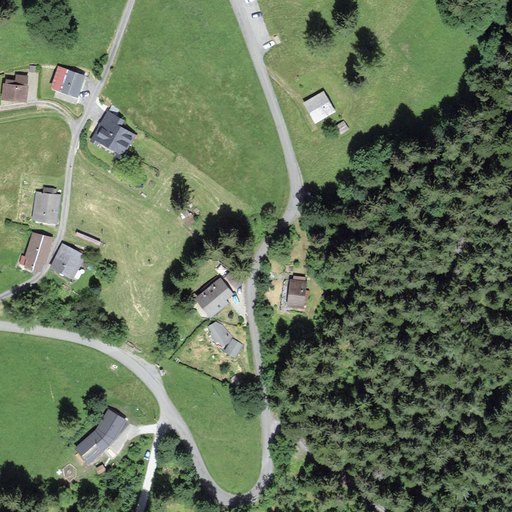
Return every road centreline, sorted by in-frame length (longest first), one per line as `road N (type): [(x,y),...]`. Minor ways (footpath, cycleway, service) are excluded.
road 1 (unclassified): [(0,325),(94,343),(125,358),(147,375),(219,497),(240,502),(263,487),(267,421),(251,286),(260,255),(292,208),(295,179),(234,0)]
road 2 (track): [(384,511),(294,434),(267,421)]
